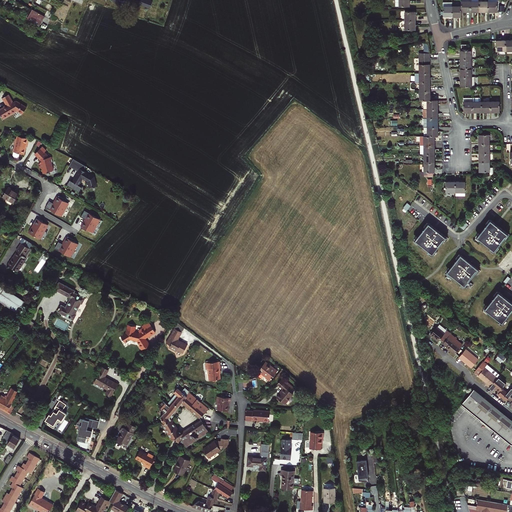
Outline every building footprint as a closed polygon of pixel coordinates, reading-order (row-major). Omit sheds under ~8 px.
[(148,0),(140,0),(139,4),(157,11),(162,0),(160,0),(158,0),(157,3),(148,0)] [(471,11),(471,1),(461,1),(461,6),(461,11),(471,11)] [(480,11),(479,1),(471,1),(471,11),(480,11)] [(489,11),(488,1),(479,1),(480,11),(489,11)] [(497,1),(488,1),(489,11),(497,11),(497,1)] [(453,16),(452,6),(443,6),(443,16),(453,16)] [(461,11),(461,6),(452,6),(453,16),(462,16),(461,11)] [(44,16),(32,9),(27,19),(39,26),(44,16)] [(415,11),(405,11),(405,20),(415,20),(415,11)] [(415,30),(415,20),(405,20),(405,30),(415,30)] [(506,50),(506,40),(496,40),(496,50),(506,50)] [(471,59),(471,49),(466,49),(461,49),(461,59),(471,59)] [(420,59),(420,73),(430,73),(430,59),(420,59)] [(461,59),(461,67),(472,67),(471,59),(461,59)] [(472,67),(461,67),(461,77),(472,76),(472,67)] [(420,73),(420,82),(430,82),(430,73),(420,73)] [(472,76),(461,77),(461,86),(476,86),(476,76),(472,76)] [(420,82),(420,91),(430,91),(430,82),(420,82)] [(430,91),(420,91),(420,100),(424,100),(431,100),(430,91)] [(0,113),(3,119),(17,110),(22,113),(26,107),(18,102),(13,105),(12,103),(13,103),(8,94),(2,98),(7,105),(0,109),(0,113)] [(473,112),(472,98),(463,98),(463,112),(473,112)] [(482,98),(472,98),(473,112),(482,112),(482,102),(482,98)] [(431,100),(424,100),(424,109),(428,109),(438,108),(438,100),(431,100)] [(491,102),(482,102),(482,112),(491,112),(491,102)] [(500,102),(491,102),(491,112),(500,112),(500,102)] [(438,108),(428,109),(428,118),(438,118),(438,108)] [(428,127),(438,127),(438,118),(428,118),(428,127)] [(439,136),(438,127),(428,127),(428,136),(435,136),(439,136)] [(479,134),(479,144),(490,143),(490,134),(479,134)] [(16,144),(14,152),(24,155),(26,147),(27,147),(29,139),(18,136),(17,140),(16,140),(15,143),(16,144)] [(435,136),(428,136),(421,136),(421,145),(435,145),(435,136)] [(479,153),(490,153),(490,143),(479,144),(479,153)] [(435,145),(421,145),(421,154),(425,154),(435,153),(435,145)] [(47,151),(43,147),(36,154),(41,159),(41,161),(42,161),(42,163),(39,164),(41,169),(43,168),(44,174),(54,171),(52,163),(53,162),(52,157),(49,158),(48,155),(45,153),(47,151)] [(435,153),(425,154),(425,162),(435,162),(435,153)] [(480,162),(490,162),(490,153),(479,153),(480,162)] [(73,161),(69,168),(78,173),(79,173),(73,183),(72,182),(70,181),(68,185),(80,192),(82,188),(79,186),(83,179),(88,182),(90,189),(96,187),(93,178),(83,173),(81,171),(84,167),(73,161)] [(435,162),(425,162),(425,172),(435,172),(435,162)] [(490,171),(490,162),(480,162),(480,172),(490,171)] [(456,181),(446,181),(446,192),(456,192),(456,181)] [(465,181),(456,181),(456,192),(465,192),(465,181)] [(14,203),(19,193),(15,190),(14,191),(8,188),(3,197),(14,203)] [(49,201),(46,207),(61,216),(64,210),(68,203),(63,200),(64,199),(59,196),(55,202),(56,202),(54,204),(49,201)] [(100,219),(85,210),(81,217),(86,220),(85,222),(84,221),(81,227),(86,231),(87,229),(93,232),(96,226),(95,226),(100,219)] [(47,225),(37,218),(33,224),(34,225),(29,233),(39,239),(43,232),(43,233),(46,227),(47,225)] [(477,237),(494,251),(508,234),(490,220),(477,237)] [(415,240),(432,254),(446,237),(429,223),(415,240)] [(44,240),(52,226),(50,225),(41,238),(44,240)] [(55,248),(70,257),(74,251),(73,251),(77,243),(72,241),(73,239),(68,236),(64,242),(65,243),(64,245),(59,242),(55,248)] [(8,265),(17,271),(27,257),(26,257),(24,256),(29,248),(22,243),(17,250),(18,251),(8,265)] [(461,255),(445,274),(451,279),(452,277),(467,288),(471,283),(469,281),(478,269),(461,255)] [(65,307),(61,305),(58,311),(74,320),(76,314),(75,314),(81,303),(82,304),(85,298),(74,292),(75,291),(59,282),(55,289),(71,298),(65,307)] [(4,288),(5,287),(0,283),(0,301),(18,312),(25,301),(4,288)] [(484,309),(502,323),(511,310),(511,302),(499,291),(484,309)] [(25,325),(31,329),(35,323),(29,319),(25,325)] [(146,341),(145,339),(145,337),(146,336),(148,337),(156,332),(149,322),(142,326),(143,328),(139,331),(139,332),(138,333),(135,332),(134,332),(135,326),(128,325),(126,333),(121,336),(125,343),(131,340),(137,341),(140,345),(139,345),(142,350),(145,348),(146,350),(150,347),(149,345),(150,345),(147,341),(146,341)] [(433,337),(438,341),(440,339),(444,342),(447,338),(450,334),(451,333),(447,330),(444,333),(437,327),(431,334),(433,336),(433,337)] [(173,348),(171,349),(179,354),(179,352),(185,356),(190,348),(184,344),(183,345),(181,344),(181,342),(180,341),(184,335),(178,330),(174,336),(174,338),(173,338),(168,345),(173,348)] [(450,334),(447,338),(444,342),(443,343),(447,346),(446,347),(455,354),(463,344),(450,334)] [(459,358),(471,368),(478,359),(466,349),(459,358)] [(501,353),(496,358),(501,362),(506,357),(501,353)] [(266,377),(265,378),(270,381),(273,377),(274,377),(275,376),(275,375),(278,371),(266,362),(258,371),(266,377)] [(474,372),(478,375),(484,368),(487,365),(483,362),(474,372)] [(221,380),(221,375),(220,370),(222,370),(221,363),(207,364),(208,371),(209,370),(210,381),(214,381),(214,382),(218,382),(218,380),(221,380)] [(104,376),(108,369),(102,366),(98,373),(99,374),(94,382),(108,389),(105,393),(111,396),(118,384),(104,376)] [(487,383),(486,385),(489,387),(497,378),(498,377),(499,375),(492,369),(490,372),(484,368),(478,375),(478,376),(487,383)] [(507,399),(511,395),(511,392),(511,387),(508,393),(503,389),(506,384),(498,377),(497,378),(489,387),(492,390),(494,388),(500,392),(498,394),(506,401),(507,399)] [(284,389),(278,397),(281,399),(286,403),(294,392),(291,390),(294,386),(283,378),(278,384),(284,389)] [(11,405),(19,392),(12,388),(7,396),(5,395),(4,398),(1,396),(0,397),(0,407),(11,413),(14,406),(11,405)] [(511,420),(474,389),(470,393),(465,388),(460,394),(466,399),(462,404),(463,405),(511,443),(511,420)] [(182,403),(182,402),(187,397),(186,396),(182,393),(180,395),(178,394),(177,395),(176,394),(171,400),(178,407),(182,403)] [(182,403),(189,409),(193,411),(200,417),(208,409),(188,393),(186,396),(187,397),(182,402),(182,403)] [(234,403),(235,399),(222,395),(220,401),(222,402),(220,408),(230,411),(233,403),(234,403)] [(59,399),(55,405),(62,409),(65,403),(59,399)] [(163,422),(162,423),(170,418),(170,419),(173,416),(171,415),(178,407),(171,400),(167,405),(163,402),(159,407),(166,412),(161,417),(163,422)] [(62,409),(55,405),(52,410),(53,411),(50,415),(48,413),(45,419),(48,421),(46,423),(52,427),(55,422),(56,422),(58,420),(59,418),(61,420),(66,413),(61,410),(62,409)] [(253,420),(253,419),(269,421),(270,410),(253,409),(253,410),(246,409),(245,419),(253,420)] [(91,426),(92,418),(85,417),(84,419),(82,418),(81,425),(78,425),(78,429),(79,429),(78,435),(79,435),(78,440),(85,442),(86,435),(91,435),(92,430),(90,429),(90,426),(91,426)] [(178,441),(182,433),(177,431),(170,419),(170,418),(162,423),(171,439),(172,438),(178,441)] [(184,445),(207,430),(201,421),(182,433),(178,441),(179,442),(179,441),(184,445)] [(122,443),(126,445),(126,446),(130,438),(132,438),(133,435),(133,434),(134,432),(133,432),(136,426),(130,422),(126,428),(124,427),(122,428),(120,432),(122,433),(120,436),(119,435),(116,441),(121,444),(122,443)] [(3,437),(9,441),(13,434),(14,433),(8,430),(3,437)] [(209,432),(207,430),(184,445),(186,448),(209,432)] [(323,439),(324,431),(311,431),(310,448),(321,449),(322,442),(322,439),(323,439)] [(13,434),(9,441),(1,454),(4,455),(7,450),(6,450),(7,448),(12,451),(20,438),(13,434)] [(215,443),(214,441),(210,444),(207,446),(203,449),(205,453),(205,454),(206,455),(209,458),(217,453),(224,448),(225,447),(229,447),(229,439),(221,438),(221,441),(218,441),(218,443),(215,443)] [(290,439),(282,438),(281,446),(280,446),(280,453),(281,453),(281,458),(283,459),(284,458),(290,459),(291,447),(290,447),(290,439)] [(143,465),(149,469),(155,459),(153,458),(154,456),(148,453),(147,455),(140,451),(136,458),(144,463),(143,465)] [(266,458),(268,458),(268,451),(260,451),(260,457),(248,456),(247,464),(248,464),(247,465),(260,466),(260,469),(265,470),(266,458)] [(29,458),(28,460),(26,464),(24,462),(21,467),(18,465),(16,469),(18,470),(16,474),(14,477),(12,476),(10,480),(13,482),(10,486),(13,487),(9,493),(7,492),(2,500),(4,502),(1,508),(0,507),(0,511),(9,511),(23,487),(20,486),(24,478),(28,471),(31,473),(40,458),(29,452),(27,456),(29,458)] [(180,455),(177,459),(179,460),(177,463),(174,470),(182,475),(190,460),(180,455)] [(366,459),(357,461),(361,480),(368,481),(366,459)] [(282,470),(281,474),(283,474),(282,487),(293,488),(294,471),(282,470)] [(230,490),(233,486),(223,479),(220,483),(213,489),(211,497),(209,496),(206,503),(198,501),(192,506),(210,511),(213,503),(216,504),(219,491),(229,497),(232,492),(230,490)] [(511,492),(511,480),(503,479),(501,491),(511,493),(511,492)] [(41,497),(45,491),(38,488),(29,504),(43,511),(48,511),(53,504),(41,497)] [(335,501),(334,488),(324,489),(325,501),(335,501)] [(313,510),(313,505),(311,505),(313,490),(302,489),(300,509),(313,510)] [(85,502),(81,500),(75,511),(77,511),(84,511),(85,511),(86,511),(98,511),(99,511),(100,511),(102,511),(106,505),(109,500),(101,496),(96,506),(88,501),(86,505),(84,504),(85,502)] [(511,511),(511,504),(510,504),(478,499),(477,506),(467,505),(468,511),(511,511)]
